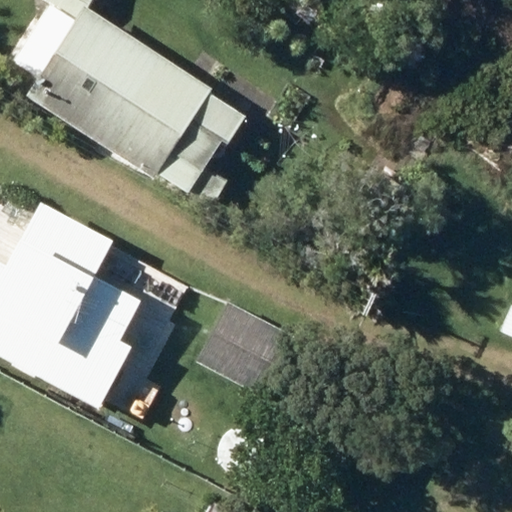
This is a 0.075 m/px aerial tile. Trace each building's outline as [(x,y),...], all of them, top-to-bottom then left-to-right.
[(175,156),(197,171),(183,192),(213,211),(231,182),(211,169),(224,150),(235,147),(252,121),(212,95),(215,91),(89,8),(94,0),(42,0),(54,7),(13,70),(39,87),(30,100),(157,183),(175,156)] [(284,0),(315,18),(325,0),(284,0)] [(4,265),(0,263),(0,357),(94,410),(130,345),(118,339),(138,303),(85,275),(109,231),(42,195),(4,265)] [(233,301),(199,364),(266,400),(300,337),(233,301)] [(511,308),(501,331),(511,335),(511,308)]
